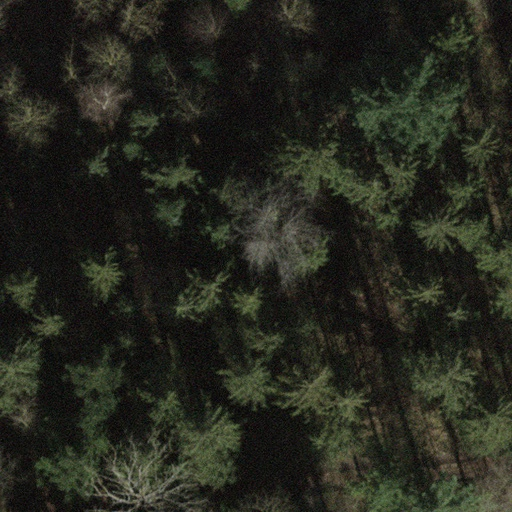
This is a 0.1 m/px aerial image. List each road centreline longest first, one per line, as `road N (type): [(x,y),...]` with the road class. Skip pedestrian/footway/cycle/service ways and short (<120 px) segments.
road 1 (track): [(511,387),(346,303),(0,238)]
road 2 (track): [(53,511),(188,485),(467,474),(511,461)]
